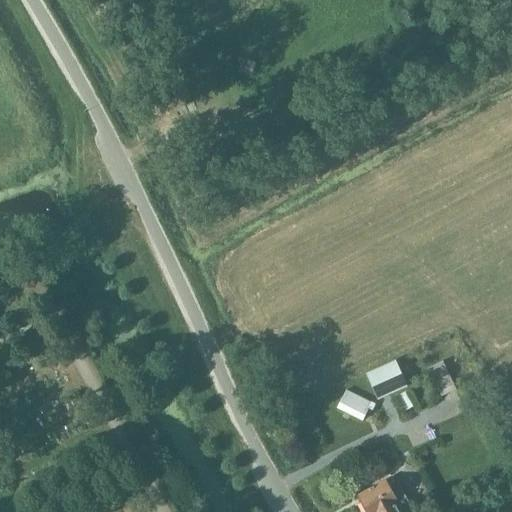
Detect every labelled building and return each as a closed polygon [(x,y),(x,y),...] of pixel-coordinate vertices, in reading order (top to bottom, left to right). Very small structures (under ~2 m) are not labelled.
[(256,122),(242,129),(250,145),(264,138),(256,122)] [(363,372),(364,373),(376,399),(408,384),(395,358),(363,372)] [(428,368),(441,395),(455,388),(442,361),(428,368)] [(336,408),(363,421),(371,399),(345,389),(336,408)] [(395,397),(401,411),(413,405),(405,391),(395,397)] [(397,480),(389,484),(386,477),(356,493),(365,511),(400,511),(399,510),(411,504),(397,480)]
